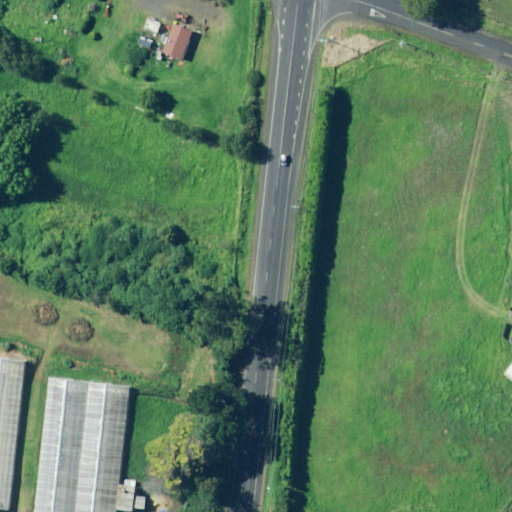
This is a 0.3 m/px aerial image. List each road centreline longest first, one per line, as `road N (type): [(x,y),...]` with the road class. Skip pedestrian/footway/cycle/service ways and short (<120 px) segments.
road 1 (secondary): [(297,0),(241,511)]
road 2 (unclassified): [(511,57),(355,0)]
